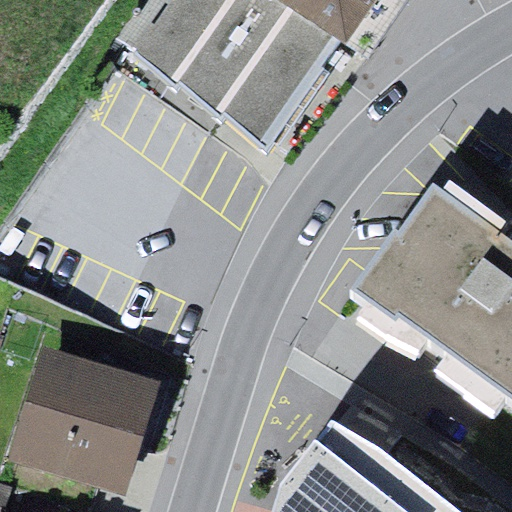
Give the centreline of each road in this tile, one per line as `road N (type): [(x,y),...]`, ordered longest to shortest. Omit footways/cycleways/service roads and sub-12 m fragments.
road 1 (residential): [(195,511),(263,295),(314,196),(384,119),(439,74)]
road 2 (unknown): [(297,297),(468,419)]
